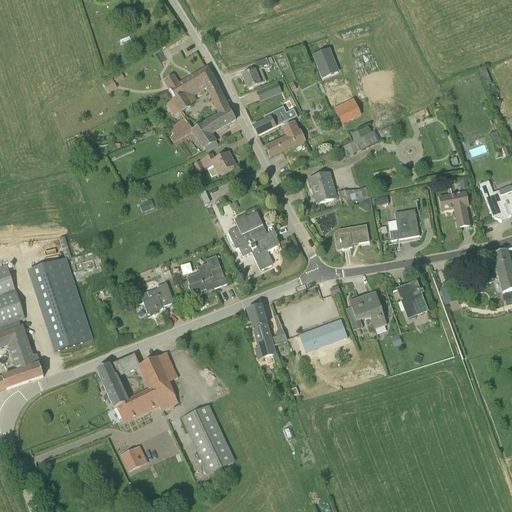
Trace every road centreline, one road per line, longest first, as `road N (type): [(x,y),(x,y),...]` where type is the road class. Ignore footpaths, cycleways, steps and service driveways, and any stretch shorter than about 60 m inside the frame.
road 1 (unclassified): [(9,410),(32,389),(322,274)]
road 2 (unclassified): [(322,274),(171,0)]
road 3 (unclassified): [(322,274),(511,240)]
